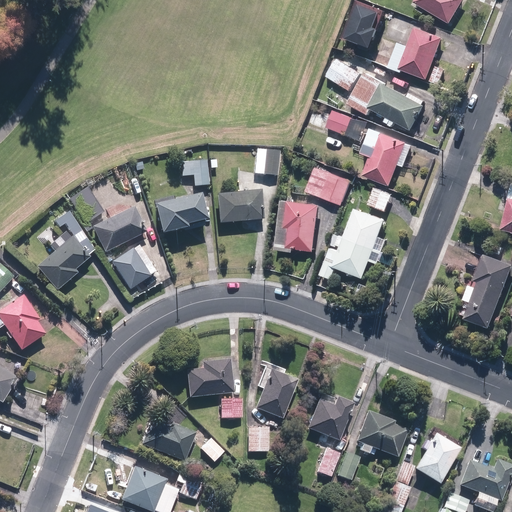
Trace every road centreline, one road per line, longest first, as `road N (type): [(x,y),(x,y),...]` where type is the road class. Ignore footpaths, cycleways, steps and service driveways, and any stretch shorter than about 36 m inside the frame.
road 1 (residential): [(388,345),(247,297),(182,307),(109,356),(40,511)]
road 2 (residential): [(388,345),(511,29)]
road 3 (residential): [(511,393),(388,345)]
